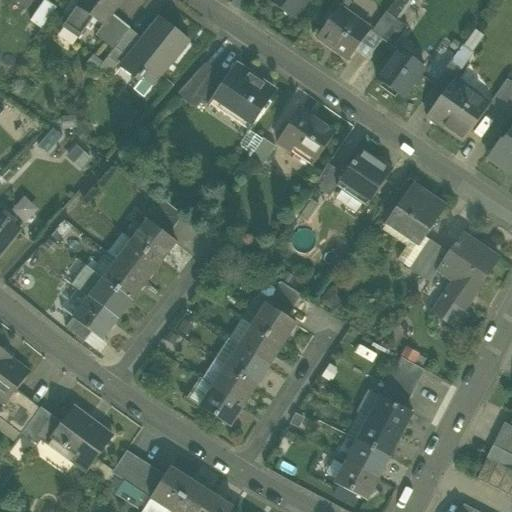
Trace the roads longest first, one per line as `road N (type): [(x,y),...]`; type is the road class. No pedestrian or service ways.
road 1 (residential): [(198,0),(511,213)]
road 2 (residential): [(311,511),(111,387),(0,297)]
road 3 (residential): [(408,511),(511,312)]
